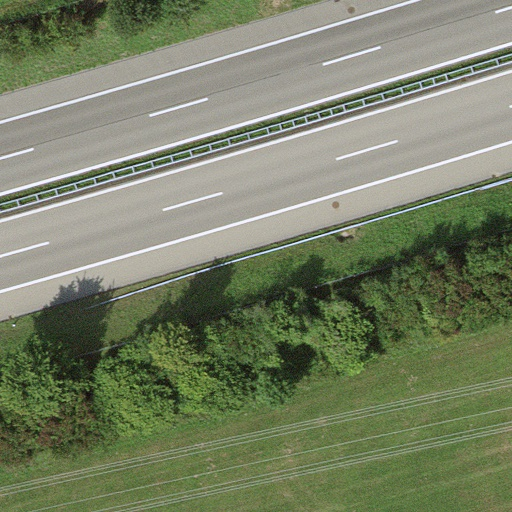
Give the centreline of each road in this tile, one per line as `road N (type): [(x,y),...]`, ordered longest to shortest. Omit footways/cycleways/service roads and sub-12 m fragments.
road 1 (motorway): [(0,258),(511,106)]
road 2 (motorway): [(511,9),(0,159)]
